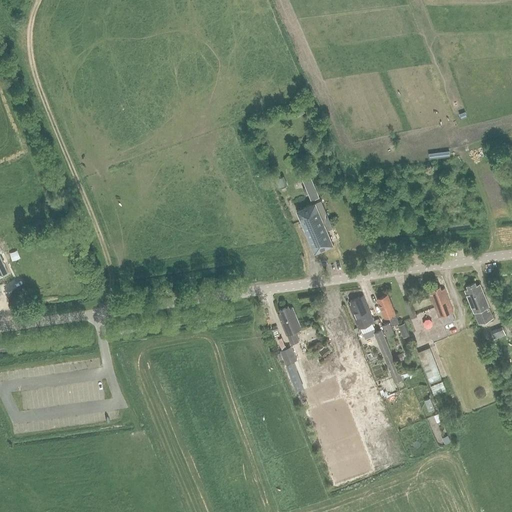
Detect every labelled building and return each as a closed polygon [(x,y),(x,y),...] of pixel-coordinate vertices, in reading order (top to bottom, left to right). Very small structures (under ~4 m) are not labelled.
[(307,167),(299,171),(306,187),(303,188),(306,195),(309,194),(312,201),(319,198),(307,167)] [(327,230),(333,228),(321,200),(297,211),(315,253),(334,245),(327,230)] [(16,250),(12,251),(16,261),(20,259),(27,276),(45,268),(33,240),(15,248),(16,250)] [(464,289),(474,312),(475,312),(479,323),(494,317),(489,306),(479,283),(476,284),(475,281),(467,285),(468,287),(464,289)] [(442,323),(455,318),(452,312),(452,311),(445,290),(444,288),(441,289),(440,286),(431,290),(432,292),(429,293),(438,317),(440,317),(442,323)] [(393,325),(399,322),(395,313),(396,312),(388,293),(377,298),(386,317),(389,316),(393,325)] [(359,327),(374,321),(364,298),(360,299),(359,297),(350,300),(352,303),(349,304),(359,327)] [(404,301),(411,318),(416,316),(410,299),(404,301)] [(295,331),(302,328),(292,306),(290,307),(289,305),(280,309),(281,311),(278,313),(287,334),(288,334),(292,343),(293,343),(299,340),(295,331)] [(390,322),(382,325),(387,338),(395,334),(390,322)] [(408,322),(399,325),(404,337),(413,334),(408,322)] [(502,326),(490,331),(493,339),(505,334),(502,326)] [(395,360),(382,329),(374,333),(387,364),(395,360)] [(292,346),(281,350),(280,351),(281,353),(277,354),(279,360),(283,359),(286,364),(302,358),(300,354),(301,354),(298,348),(294,350),(292,346)] [(430,383),(442,379),(430,348),(418,353),(430,383)] [(402,353),(395,356),(397,362),(404,360),(402,353)] [(286,366),(296,392),(304,388),(294,363),(286,366)] [(437,394),(449,389),(445,379),(433,385),(437,394)]
